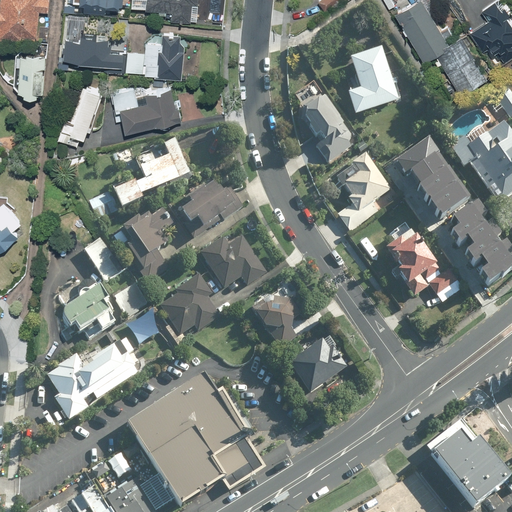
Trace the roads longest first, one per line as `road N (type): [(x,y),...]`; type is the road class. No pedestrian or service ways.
road 1 (residential): [(423,396),(282,194),(257,98),(259,0)]
road 2 (primary): [(423,396),(256,506)]
road 3 (primary): [(423,396),(439,368),(511,314)]
